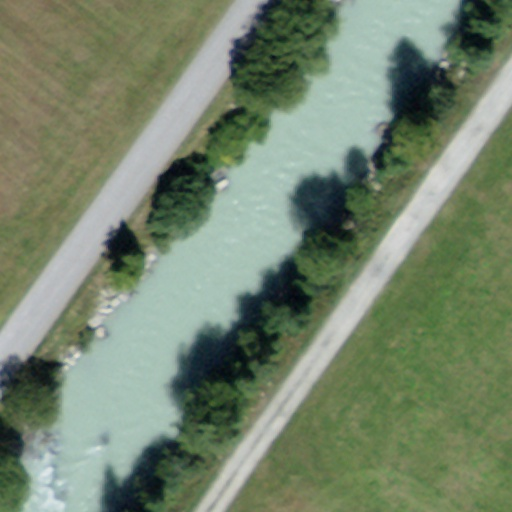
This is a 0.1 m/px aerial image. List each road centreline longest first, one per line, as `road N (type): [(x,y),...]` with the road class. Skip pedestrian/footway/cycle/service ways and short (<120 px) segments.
road 1 (track): [(209,511),(511,69)]
road 2 (unclassified): [(268,0),(0,379)]
